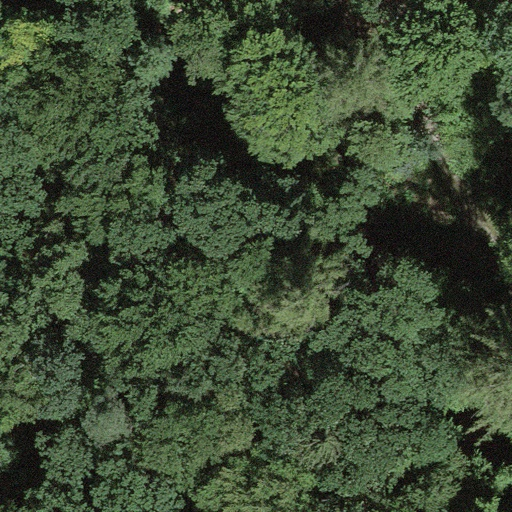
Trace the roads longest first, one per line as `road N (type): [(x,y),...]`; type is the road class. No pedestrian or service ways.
road 1 (track): [(88,0),(208,210),(511,480)]
road 2 (track): [(511,272),(472,219),(377,0)]
